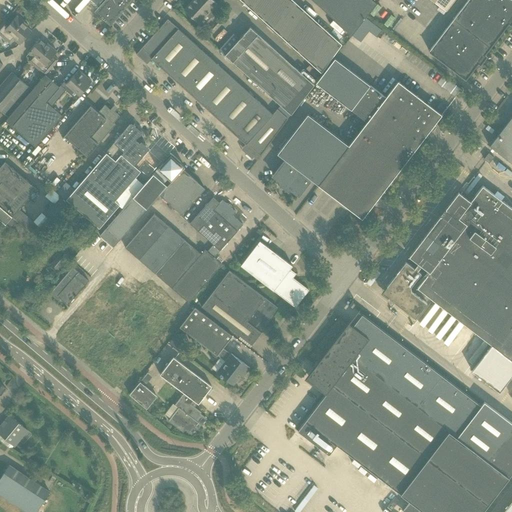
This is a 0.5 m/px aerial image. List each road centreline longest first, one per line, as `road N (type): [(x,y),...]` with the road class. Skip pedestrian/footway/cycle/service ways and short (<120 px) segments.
road 1 (unclassified): [(346,278),(106,57)]
road 2 (unclassified): [(346,278),(511,63)]
road 3 (secondary): [(198,471),(151,458),(124,423),(0,320)]
road 4 (unclassified): [(211,452),(346,278)]
road 5 (secondary): [(0,340),(106,430)]
